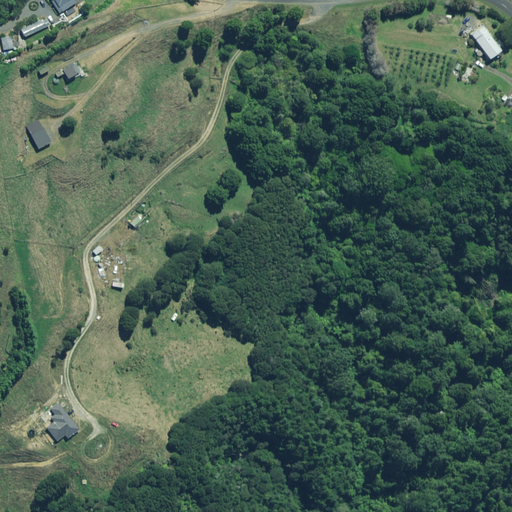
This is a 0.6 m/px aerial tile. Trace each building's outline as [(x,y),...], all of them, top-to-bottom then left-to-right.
[(51,0),(59,12),(74,3),(72,0),(51,0)] [(47,26),(44,19),(19,29),(23,37),(47,26)] [(498,51),(480,27),(469,35),(488,59),(498,51)] [(12,49),(10,37),(0,38),(0,42),(1,51),(12,49)] [(72,65),(56,72),(58,77),(64,74),(66,79),(76,75),(72,65)] [(49,143),(44,130),(30,136),(36,149),(49,143)]
